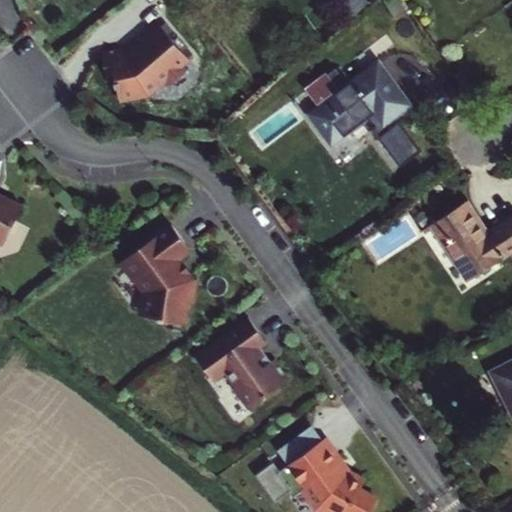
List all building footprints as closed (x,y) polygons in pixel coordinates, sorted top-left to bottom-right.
[(121,48),(102,52),(106,71),(114,69),(116,79),(116,83),(117,83),(119,92),(123,95),(144,91),(161,79),(170,83),(181,75),(182,68),(180,65),(188,59),(161,23),(138,39),(140,42),(128,51),(122,53),(121,48)] [(411,103),(378,58),(347,81),(335,66),(311,84),(310,89),(320,102),(308,111),(332,143),(361,121),(396,168),(421,149),(395,114),(411,103)] [(0,192),(0,237),(6,236),(22,203),(0,192)] [(430,222),(467,277),(509,251),(511,256),(511,213),(488,229),(467,199),(430,222)] [(190,246),(172,222),(121,259),(135,279),(137,277),(148,293),(144,313),(159,316),(159,318),(185,322),(188,300),(193,301),(197,278),(192,276),(177,256),(190,246)] [(250,314),(248,315),(249,316),(198,354),(212,373),(224,365),(237,383),(235,384),(250,405),(290,375),(275,355),(270,359),(264,351),(263,350),(263,349),(263,348),(262,347),(262,346),(261,346),(261,345),(260,345),(259,344),(258,344),(265,339),(266,340),(268,339),(250,314)] [(511,363),(496,372),(511,403),(511,363)] [(224,365),(212,373),(215,377),(225,370),(235,384),(237,383),(224,365)] [(302,412),(268,437),(278,451),(313,426),(302,412)] [(327,443),(314,425),(313,426),(278,451),(283,457),(275,463),(283,475),(292,477),(295,474),(309,493),(334,507),(337,500),(354,509),(367,485),(351,476),(354,469),(338,460),(326,444),(327,443)]
